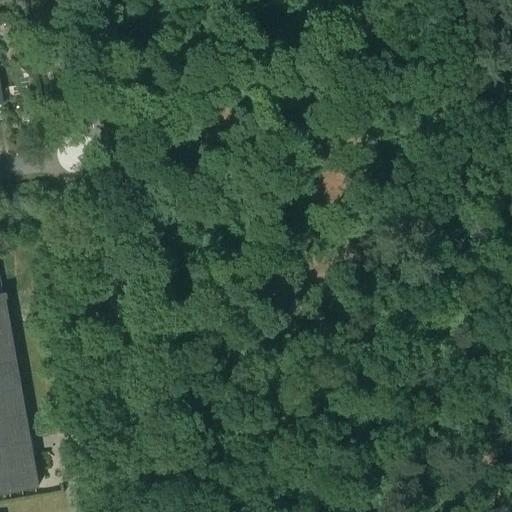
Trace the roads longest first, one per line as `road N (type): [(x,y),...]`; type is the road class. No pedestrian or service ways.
road 1 (unclassified): [(154,511),(89,150)]
road 2 (residential): [(89,150),(63,0)]
